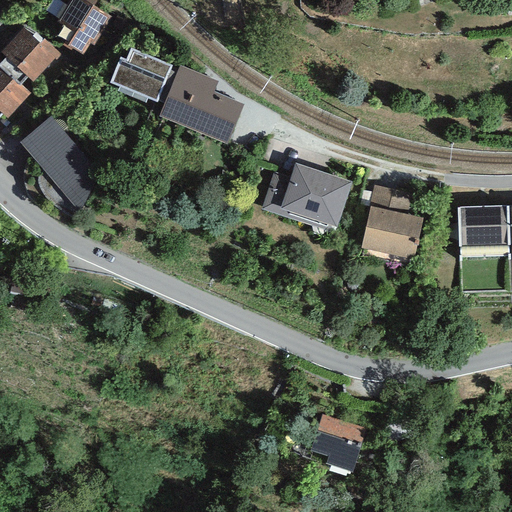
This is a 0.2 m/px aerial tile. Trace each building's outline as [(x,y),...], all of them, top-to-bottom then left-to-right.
[(67,46),(83,55),(91,43),(93,45),(111,17),(84,0),(70,0),(57,21),(75,33),(67,46)] [(28,77),(33,82),(55,59),(57,61),(62,55),(44,39),(39,43),(23,27),(0,51),(0,52),(5,57),(28,77)] [(109,83),(156,103),(157,100),(170,70),(172,65),(131,48),(125,59),(120,57),(109,83)] [(21,85),(25,81),(28,77),(5,57),(2,61),(0,62),(0,68),(20,86),(21,85)] [(0,111),(7,118),(31,93),(21,85),(20,86),(0,68),(0,62),(2,61),(0,59),(0,111)] [(218,82),(180,65),(176,73),(164,103),(159,116),(226,145),(243,105),(214,92),(218,82)] [(176,73),(173,71),(170,70),(157,100),(164,103),(176,73)] [(51,117),(20,143),(78,212),(109,186),(51,117)] [(291,177),(281,210),(331,226),(336,227),(351,182),(295,163),(291,177)] [(273,171),(260,210),(279,216),(281,210),(291,177),(273,171)] [(374,186),(361,248),(413,259),(421,219),(406,216),(411,194),(374,186)] [(458,208),(459,256),(509,255),(507,207),(458,208)] [(279,216),(329,232),(331,226),(281,210),(279,216)] [(365,429),(322,415),(311,450),(329,456),(326,463),(351,471),(365,429)]
